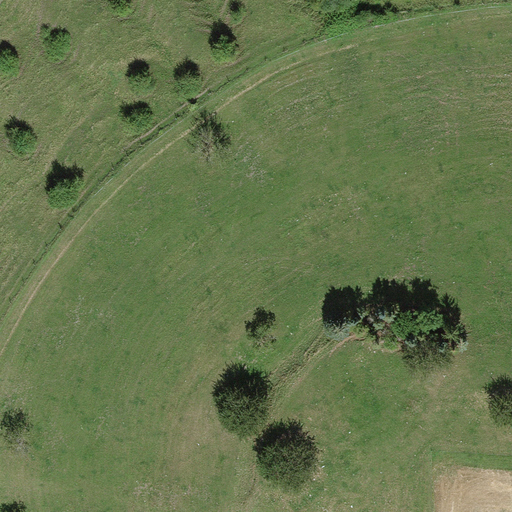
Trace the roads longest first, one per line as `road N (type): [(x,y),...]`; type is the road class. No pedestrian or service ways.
road 1 (track): [(0,353),(40,281),(112,185),(215,100),(342,42),(441,17),(511,13)]
road 2 (track): [(0,232),(166,59)]
